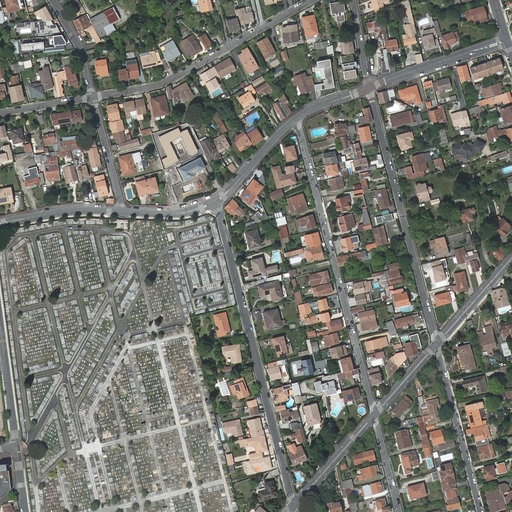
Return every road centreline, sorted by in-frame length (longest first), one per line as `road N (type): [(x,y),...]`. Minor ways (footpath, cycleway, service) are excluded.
road 1 (residential): [(214,203),(294,506)]
road 2 (residential): [(374,415),(296,118)]
road 3 (residential): [(437,344),(368,87)]
road 4 (residential): [(92,97),(159,85),(315,0)]
road 5 (residential): [(481,511),(437,344)]
road 6 (tertiary): [(368,87),(507,40)]
road 7 (tertiary): [(16,446),(0,323)]
road 8 (tertiary): [(0,223),(121,211)]
road 9 (tertiary): [(294,506),(374,415)]
